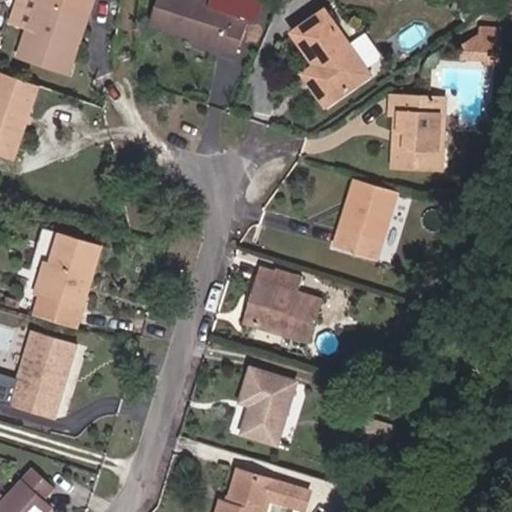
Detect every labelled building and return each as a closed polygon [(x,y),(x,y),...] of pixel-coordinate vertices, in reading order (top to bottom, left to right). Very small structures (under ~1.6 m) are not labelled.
[(19,0),(14,14),(28,20),(37,24),(45,0),(19,0)] [(89,0),(45,0),(37,24),(28,20),(17,49),(66,68),(89,10),(86,9),(89,0)] [(154,0),(154,20),(238,26),(239,0),(154,0)] [(327,78),(315,85),(328,106),(375,77),(332,12),(300,31),(319,65),(327,78)] [(376,70),(389,62),(369,31),(356,39),(376,70)] [(307,72),(315,85),(327,78),(319,65),(307,72)] [(40,81),(0,67),(0,151),(13,156),(40,81)] [(443,107),(391,103),(389,116),(396,116),(394,132),(391,171),(437,174),(443,107)] [(395,192),(356,180),(333,247),(372,260),(395,192)] [(62,230),(35,309),(80,323),(104,243),(62,230)] [(300,280),(265,269),(248,322),(310,344),(322,303),(295,295),(300,280)] [(4,289),(2,295),(21,302),(23,295),(4,289)] [(78,342),(35,327),(9,402),(52,417),(65,381),(61,379),(63,373),(67,374),(78,342)] [(300,382),(258,369),(247,400),(257,403),(246,434),(278,445),(288,415),(300,382)] [(232,429),(242,432),(251,406),(241,403),(232,429)] [(44,511),(51,505),(41,495),(53,482),(31,463),(0,495),(0,511),(44,511)] [(242,467),(231,502),(222,499),(217,511),(267,511),(273,497),(307,509),(313,491),(242,467)]
